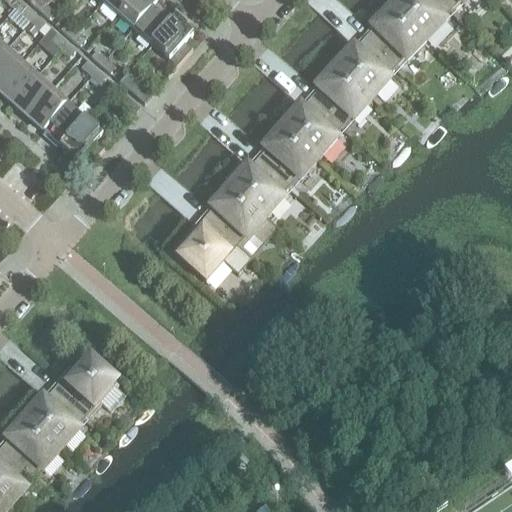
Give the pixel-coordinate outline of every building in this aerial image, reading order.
[(36,0),(31,6),(40,15),(46,8),(36,0)] [(107,0),(103,5),(118,19),(134,0),(107,0)] [(134,0),(118,19),(134,32),(158,5),(151,0),(134,0)] [(405,0),(392,13),(427,45),(446,25),(444,23),(450,16),(459,25),(461,23),(438,0),(409,0),(407,2),(405,0)] [(438,0),(461,23),(463,22),(454,12),(462,6),(464,8),(472,0),(438,0)] [(134,32),(153,49),(178,21),(177,20),(175,21),(158,5),(134,32)] [(46,8),(40,15),(50,23),(55,16),(46,8)] [(21,18),(30,26),(36,19),(27,11),(21,18)] [(382,28),(365,45),(406,79),(407,78),(398,70),(405,62),(408,65),(427,45),(392,13),(379,26),(382,28)] [(36,19),(30,26),(40,34),(46,28),(36,19)] [(178,21),(153,49),(177,70),(176,71),(177,72),(193,53),(192,52),(191,53),(185,47),(194,37),(188,32),(189,30),(178,21)] [(61,33),(71,42),(77,35),(67,27),(61,33)] [(77,35),(71,42),(80,50),(86,43),(90,38),(82,30),(77,36),(77,35)] [(51,45),(61,53),(67,46),(57,38),(51,45)] [(348,59),(336,72),(372,103),(380,110),(384,107),(376,100),(391,83),(388,81),(395,73),(403,82),(406,79),(365,45),(350,61),(348,59)] [(67,46),(61,53),(70,61),(76,55),(67,46)] [(0,60),(0,92),(23,67),(6,53),(0,60)] [(92,60),(101,69),(107,62),(98,54),(92,60)] [(107,62),(101,69),(111,77),(116,71),(107,62)] [(82,72),(91,80),(97,73),(88,65),(82,72)] [(0,92),(0,95),(13,107),(37,80),(23,67),(0,92)] [(326,88),(311,104),(353,139),(354,138),(345,130),(352,122),(354,124),(372,103),(336,72),(323,86),(326,88)] [(97,73),(91,80),(101,88),(107,82),(97,73)] [(120,86),(145,108),(153,99),(128,77),(120,86)] [(13,107),(28,120),(52,93),(37,80),(13,107)] [(108,99),(133,121),(141,112),(116,90),(108,99)] [(28,120),(44,134),(68,107),(52,93),(28,120)] [(294,117),(282,131),(319,163),(338,143),(335,141),(342,133),(351,141),(353,139),(311,104),(297,120),(294,117)] [(60,151),(61,152),(86,124),(68,107),(44,134),(61,150),(60,151)] [(86,124),(61,152),(72,162),(73,160),(80,166),(89,156),(95,162),(95,163),(96,163),(112,145),(111,144),(110,145),(86,124)] [(273,147),(258,163),(300,199),(301,198),(292,190),(299,182),(301,184),(319,163),(282,131),(270,144),(273,147)] [(241,177),(230,190),(266,223),(285,203),(282,201),(289,193),(298,201),(300,199),(258,163),(244,179),(241,177)] [(220,206),(205,223),(247,259),(248,258),(239,249),(246,242),(248,244),(266,223),(230,190),(218,204),(220,206)] [(247,259),(205,223),(187,243),(194,249),(181,263),(209,288),(212,285),(209,283),(236,253),(245,261),(247,259)] [(72,373),(54,394),(95,430),(97,429),(88,421),(114,390),(117,392),(119,389),(92,364),(79,379),(72,373)] [(37,408),(25,421),(62,454),(80,434),(78,431),(84,424),(94,432),(95,430),(54,394),(39,410),(37,408)] [(15,437),(1,453),(42,490),(44,488),(35,480),(41,473),(44,475),(62,454),(25,421),(13,435),(15,437)] [(0,506),(6,511),(10,511),(27,494),(25,491),(31,484),(40,492),(42,490),(1,453),(0,454),(0,506)]
